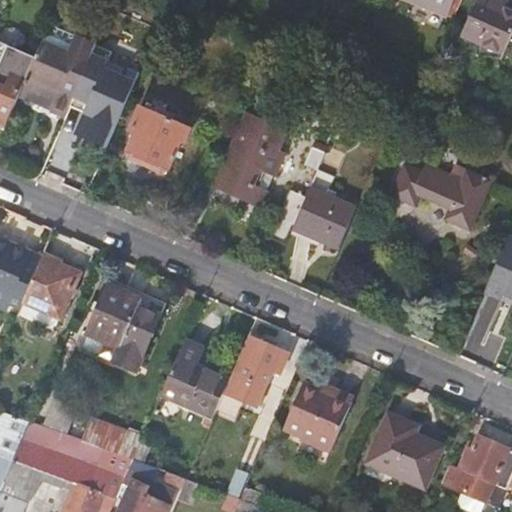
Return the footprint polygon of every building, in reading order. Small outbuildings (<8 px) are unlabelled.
[(409,0),(452,18),(459,0),(409,0)] [(481,0),(465,37),(503,55),(511,34),(511,7),(508,6),(510,0),(481,0)] [(159,8),(146,2),(142,13),(154,19),(159,8)] [(183,20),(167,13),(159,30),(176,37),(183,20)] [(92,57),(73,49),(76,43),(48,31),(35,59),(18,99),(51,113),(65,120),(68,114),(92,57)] [(95,52),(76,43),(73,49),(92,57),(95,52)] [(35,59),(0,44),(0,128),(5,130),(18,99),(35,59)] [(111,58),(95,52),(92,57),(68,114),(83,120),(77,134),(108,148),(119,123),(136,84),(106,71),(111,58)] [(190,130),(140,108),(132,129),(138,131),(129,150),(128,153),(129,156),(131,159),(134,161),(138,160),(141,159),(143,156),(155,161),(154,165),(155,168),(158,171),(161,172),(164,172),(167,170),(169,168),(181,141),(185,143),(190,130)] [(216,187),(262,208),(287,152),(280,149),(289,130),(246,112),(238,131),(243,133),(233,157),(230,157),(216,187)] [(65,120),(51,113),(50,118),(63,124),(65,120)] [(270,236),(287,243),(293,229),(311,188),(326,153),(311,147),(305,164),(301,163),(270,236)] [(470,229),(492,181),(468,170),(467,172),(457,167),(453,175),(428,164),(425,173),(405,165),(392,196),(417,207),(421,196),(451,209),(447,220),(470,229)] [(293,229),(339,249),(356,207),(311,188),(293,229)] [(504,293),(511,296),(511,236),(509,235),(485,291),(502,299),(504,293)] [(0,306),(7,309),(10,302),(22,307),(24,302),(43,258),(0,239),(0,306)] [(81,273),(44,256),(43,258),(24,302),(62,318),(81,273)] [(142,298),(109,285),(88,333),(121,346),(139,305),(142,298)] [(166,302),(144,293),(142,298),(139,305),(161,314),(166,302)] [(138,370),(161,314),(139,305),(121,346),(121,349),(115,361),(138,370)] [(292,353),(249,336),(224,395),(259,410),(275,374),(282,377),(292,353)] [(204,346),(186,338),(161,395),(213,417),(230,377),(197,363),(204,346)] [(358,401),(301,377),(278,429),(336,455),(358,401)] [(78,407),(54,398),(44,425),(82,439),(86,428),(73,424),(78,407)] [(0,491),(31,420),(0,408),(0,428),(2,429),(0,433),(0,491)] [(412,422),(389,412),(368,462),(427,489),(446,446),(408,430),(412,422)] [(144,434),(92,415),(86,428),(82,439),(134,458),(144,434)] [(110,511),(134,458),(82,439),(44,425),(31,420),(0,491),(26,503),(37,492),(44,477),(73,491),(64,511),(110,511)] [(511,477),(511,453),(505,451),(507,448),(479,436),(473,452),(467,449),(458,468),(450,465),(442,483),(462,492),(459,501),(461,507),(471,511),(481,511),(486,502),(493,483),(507,489),(508,487),(511,477)] [(187,478),(157,468),(153,476),(182,489),(187,478)] [(167,511),(176,491),(138,474),(120,511),(167,511)] [(191,505),(202,486),(186,479),(182,489),(177,500),(191,505)] [(507,489),(493,483),(486,502),(499,508),(507,489)] [(0,511),(22,511),(26,503),(0,491),(0,511)] [(228,511),(233,511),(239,499),(227,494),(221,509),(228,511)] [(267,511),(258,507),(239,499),(233,511),(267,511)]
